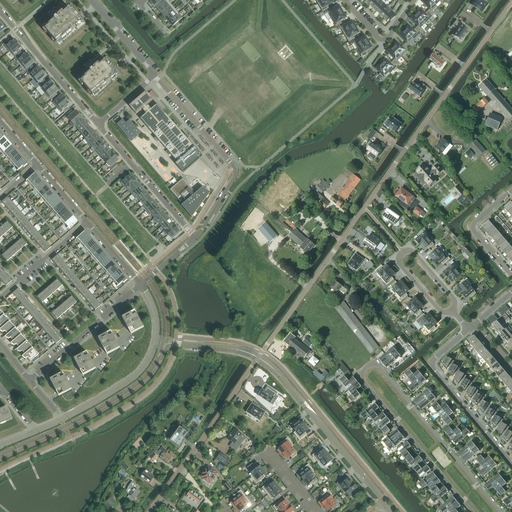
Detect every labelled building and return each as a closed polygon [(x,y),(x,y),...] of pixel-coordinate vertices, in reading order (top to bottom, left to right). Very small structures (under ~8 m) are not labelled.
[(158,10),(168,2),(166,0),(161,0),(154,6),(154,7),(155,6),(157,7),(156,8),(158,9),(158,10)] [(326,5),(328,4),(332,2),(331,1),(332,0),(331,0),(323,0),(318,3),(318,4),(320,2),(323,8),(321,9),(323,12),(328,8),(326,5)] [(437,7),(429,0),(424,0),(424,1),(423,2),(426,5),(428,6),(427,7),(430,9),(427,12),(432,16),(435,14),(432,11),(437,7)] [(476,0),(474,0),(471,5),(476,9),(482,13),(488,5),(482,0),(481,0),(477,0),(477,1),(476,0)] [(377,11),(383,4),(380,1),(373,8),(376,10),(376,11),(377,11)] [(162,14),(171,6),(168,2),(158,10),(159,10),(160,11),(160,12),(161,13),(162,14)] [(60,47),(87,23),(71,4),(60,14),(57,11),(50,17),(53,20),(43,28),(60,47)] [(380,15),(387,8),(383,4),(377,11),(380,14),(380,15)] [(165,18),(175,10),(171,6),(162,14),(164,15),(163,16),(165,17),(165,18)] [(331,18),(342,12),(340,8),(339,6),(335,9),(333,10),(330,11),(328,8),(323,12),(325,15),(327,13),(331,18)] [(384,18),(391,11),(387,8),(380,15),(384,17),(383,18),(384,18)] [(175,10),(165,18),(166,18),(167,19),(167,20),(168,21),(169,21),(169,22),(178,14),(175,10)] [(425,24),(432,16),(427,12),(424,15),(423,13),(420,10),(419,11),(418,11),(415,14),(425,24)] [(391,21),(395,16),(391,11),(384,18),(387,22),(389,20),(391,21)] [(339,20),(341,19),(345,17),(344,16),(345,15),(342,12),(331,18),(336,27),(341,24),(339,20)] [(178,14),(169,22),(171,23),(170,24),(172,25),(173,26),(177,22),(177,23),(179,21),(180,20),(182,18),(178,14)] [(425,24),(415,14),(412,17),(413,18),(411,19),(414,22),(415,22),(416,23),(418,26),(416,28),(420,33),(423,30),(420,28),(425,24)] [(456,20),(452,26),(456,29),(460,24),(460,23),(456,20)] [(344,34),(355,27),(353,23),(352,22),(348,24),(346,25),(343,26),(341,24),(336,27),(338,30),(341,28),(344,34)] [(454,36),(460,41),(460,40),(461,41),(464,37),(463,36),(468,30),(462,25),(462,26),(461,25),(458,29),(459,29),(454,36)] [(352,35),(354,34),(354,35),(358,32),(357,31),(358,30),(355,27),(344,34),(349,42),(354,39),(352,35)] [(413,40),(420,33),(416,28),(413,31),(411,30),(408,27),(407,28),(407,27),(404,31),(413,40)] [(413,40),(404,31),(400,34),(401,34),(400,36),(403,39),(403,38),(404,40),(406,42),(404,45),(409,50),(411,47),(409,45),(413,40)] [(357,49),(368,42),(366,38),(365,37),(361,39),(359,40),(356,42),(354,39),(349,42),(351,45),(353,43),(357,49)] [(9,52),(19,43),(17,41),(16,42),(14,39),(10,42),(8,40),(10,39),(9,39),(3,44),(5,47),(9,52)] [(365,50),(367,49),(367,50),(371,47),(370,46),(371,45),(368,42),(357,49),(362,57),(367,54),(365,50)] [(19,52),(22,49),(20,47),(21,46),(19,43),(9,52),(13,57),(13,56),(15,59),(21,54),(19,52)] [(402,57),(409,50),(404,45),(401,48),(400,46),(397,43),(395,45),(395,44),(392,47),(402,57)] [(397,61),(402,57),(392,47),(389,50),(389,51),(388,52),(391,55),(393,56),(392,57),(395,59),(392,62),(397,66),(400,64),(397,61)] [(21,66),(31,57),(29,55),(28,55),(26,53),(22,56),(21,54),(15,59),(17,61),(21,66)] [(433,53),(428,60),(429,60),(432,62),(433,63),(432,64),(436,66),(436,65),(440,68),(445,62),(439,58),(433,53)] [(31,66),(34,63),(32,61),(33,60),(31,57),(21,66),(25,71),(25,70),(27,73),(33,68),(31,66)] [(95,99),(123,75),(106,57),(96,66),(93,63),(86,69),(89,72),(79,80),(95,99)] [(390,73),(397,66),(392,62),(389,64),(388,63),(385,60),(384,61),(383,61),(380,64),(390,73)] [(377,74),(374,77),(380,83),(390,73),(380,64),(377,67),(378,67),(376,69),(379,72),(380,71),(381,73),(378,76),(377,74)] [(33,80),(43,71),(41,69),(40,69),(38,67),(34,70),(33,68),(27,73),(29,75),(33,80)] [(43,80),(46,77),(44,74),(45,74),(43,71),(33,80),(37,85),(37,84),(39,86),(45,82),(43,80)] [(511,117),(511,109),(495,90),(496,90),(495,88),(495,89),(487,80),(478,87),(487,96),(509,120),(511,117)] [(45,94),(55,85),(53,83),(52,83),(50,81),(46,84),(45,82),(39,86),(41,89),(45,94)] [(412,82),(408,89),(419,97),(424,90),(423,90),(424,89),(420,87),(421,85),(418,84),(417,86),(413,83),(412,82)] [(49,99),(58,91),(56,88),(57,88),(55,85),(45,94),(49,99)] [(146,92),(129,106),(136,114),(141,109),(146,114),(140,119),(156,137),(154,139),(157,143),(159,141),(167,150),(165,152),(169,156),(170,154),(175,159),(177,162),(175,164),(183,174),(200,159),(202,157),(203,157),(201,155),(187,140),(189,138),(186,134),(184,136),(178,128),(176,126),(178,125),(175,121),(173,123),(157,104),(151,109),(147,104),(153,99),(148,94),(147,93),(146,92)] [(57,108),(67,99),(65,97),(64,97),(62,95),(53,103),(57,108)] [(474,115),(488,103),(484,98),(471,110),(474,115)] [(61,112),(70,105),(68,102),(69,102),(67,99),(57,108),(61,112)] [(70,124),(80,114),(78,112),(77,113),(76,111),(68,118),(71,122),(70,123),(70,124)] [(73,128),(83,119),(81,117),(82,117),(80,114),(70,124),(73,128)] [(501,119),(490,114),(485,124),(497,129),(501,119)] [(122,120),(118,116),(114,120),(117,124),(122,120)] [(388,118),(384,124),(389,128),(395,132),(401,124),(392,118),(391,120),(388,118)] [(79,130),(87,123),(85,121),(84,121),(83,120),(83,119),(73,128),(75,126),(79,130)] [(132,142),(141,134),(130,120),(126,123),(123,120),(122,120),(117,124),(117,125),(132,142)] [(82,134),(90,128),(88,126),(89,125),(87,123),(79,130),(82,134)] [(84,140),(94,131),(92,129),(91,130),(90,128),(82,134),(85,138),(84,139),(84,140)] [(88,144),(97,136),(95,134),(96,133),(94,131),(84,140),(88,144)] [(91,148),(101,139),(99,137),(98,138),(97,136),(88,144),(91,148)] [(438,143),(434,147),(445,156),(453,146),(442,138),(439,143),(438,143)] [(95,152),(104,144),(102,142),(103,142),(101,139),(91,148),(93,147),(96,150),(95,152)] [(475,140),(472,143),(482,154),(485,151),(475,140)] [(0,150),(2,154),(12,145),(11,146),(8,142),(8,141),(0,148),(0,150)] [(369,142),(366,147),(368,149),(367,150),(371,153),(375,156),(377,157),(382,151),(378,148),(378,147),(376,146),(369,142)] [(98,156),(108,148),(106,145),(105,146),(104,144),(95,152),(98,156)] [(6,158),(16,150),(16,149),(15,150),(11,146),(12,145),(2,154),(6,158)] [(102,160),(111,152),(109,150),(110,150),(108,148),(98,156),(102,160)] [(6,158),(10,162),(18,154),(15,150),(16,150),(6,158)] [(107,163),(116,155),(114,153),(113,154),(111,152),(102,160),(103,159),(107,163)] [(10,162),(14,167),(22,159),(19,155),(20,154),(19,154),(18,154),(10,162)] [(490,155),(486,158),(493,168),(499,164),(491,154),(490,155)] [(115,163),(118,161),(117,158),(118,158),(116,155),(107,163),(110,167),(109,168),(111,171),(118,165),(117,166),(115,163)] [(24,168),(27,165),(26,163),(27,163),(27,162),(26,163),(22,159),(23,158),(14,167),(17,171),(23,167),(24,168)] [(418,169),(416,171),(419,174),(417,176),(422,182),(426,179),(428,181),(427,181),(428,182),(429,182),(432,186),(437,182),(435,181),(437,179),(434,176),(435,175),(436,176),(441,172),(436,166),(432,169),(432,170),(430,172),(426,167),(425,168),(421,164),(417,168),(418,169)] [(26,181),(30,185),(39,178),(35,174),(36,173),(26,181)] [(124,187),(135,178),(133,176),(132,176),(130,174),(127,177),(125,175),(126,174),(119,180),(121,182),(121,183),(124,187)] [(353,174),(337,194),(340,196),(345,199),(345,200),(361,180),(353,174)] [(30,185),(33,190),(42,182),(39,178),(40,177),(39,177),(30,185)] [(128,191),(138,183),(136,181),(137,180),(135,178),(124,187),(128,191)] [(170,190),(177,199),(181,195),(186,201),(182,205),(181,206),(191,217),(191,218),(202,203),(210,193),(202,187),(196,193),(195,193),(194,191),(189,185),(183,178),(183,179),(170,190)] [(322,194),(329,186),(323,180),(315,187),(322,194)] [(35,196),(37,194),(46,186),(43,182),(43,181),(42,182),(33,190),(34,191),(32,192),(35,196)] [(132,195),(142,186),(140,184),(139,185),(138,183),(128,191),(132,195)] [(465,193),(458,185),(452,190),(454,192),(453,193),(456,196),(457,195),(459,198),(465,193)] [(37,194),(41,198),(50,191),(46,187),(47,186),(46,186),(37,194)] [(135,199),(144,191),(143,189),(144,188),(142,186),(132,195),(135,199)] [(315,194),(311,190),(310,190),(308,188),(305,191),(312,197),(315,194)] [(416,198),(401,188),(399,191),(400,192),(398,193),(396,196),(410,206),(416,198)] [(41,198),(45,203),(53,195),(50,191),(51,190),(50,190),(50,191),(41,198)] [(140,202),(149,194),(147,192),(146,193),(144,191),(135,199),(137,198),(140,202)] [(329,204),(319,193),(313,198),(318,203),(324,209),(329,204)] [(45,203),(48,207),(57,199),(54,195),(54,194),(45,203)] [(142,207),(151,199),(150,197),(151,197),(149,194),(140,202),(144,206),(142,207)] [(333,196),(330,199),(340,208),(344,203),(343,201),(345,199),(340,196),(339,198),(337,200),(333,196)] [(6,207),(12,202),(8,197),(2,202),(6,207)] [(48,207),(52,211),(61,204),(57,200),(58,199),(48,207)] [(146,211),(156,203),(154,200),(153,201),(151,199),(142,207),(146,211)] [(10,212),(16,207),(12,202),(6,207),(10,212)] [(52,211),(56,216),(65,208),(61,204),(62,203),(61,204),(52,211)] [(151,214),(158,207),(157,206),(158,205),(156,203),(146,211),(148,210),(151,214)] [(15,217),(21,212),(16,207),(10,212),(15,217)] [(56,216),(60,220),(68,212),(65,208),(66,208),(65,207),(65,208),(56,216)] [(153,219),(163,211),(161,209),(160,209),(158,207),(151,214),(154,218),(153,219)] [(419,216),(422,211),(416,207),(413,211),(419,216)] [(401,217),(388,208),(382,216),(383,217),(383,218),(383,219),(384,220),(384,221),(385,221),(386,221),(387,221),(388,221),(389,221),(395,225),(401,217)] [(156,224),(166,216),(164,214),(165,213),(163,211),(153,219),(156,224)] [(19,222),(25,217),(21,212),(15,217),(19,222)] [(60,220),(63,224),(72,217),(69,213),(69,212),(68,212),(60,220)] [(73,225),(77,222),(76,221),(77,221),(76,220),(76,221),(72,217),(73,216),(72,217),(63,224),(67,229),(73,224),(73,225)] [(162,226),(170,219),(168,217),(167,218),(166,216),(156,224),(157,224),(158,222),(162,226)] [(23,227),(29,222),(25,217),(19,222),(23,227)] [(163,232),(173,224),(173,223),(172,224),(171,222),(172,221),(170,219),(162,226),(165,230),(163,232)] [(13,227),(7,221),(2,226),(7,232),(13,227)] [(485,231),(492,225),(489,221),(482,227),(485,231)] [(28,232),(34,227),(29,222),(23,227),(28,232)] [(278,236),(265,222),(258,229),(270,243),(278,236)] [(167,236),(177,227),(175,225),(174,226),(173,224),(163,232),(167,236)] [(489,235),(496,229),(492,225),(485,231),(489,235)] [(32,237),(38,232),(34,227),(28,232),(32,237)] [(172,239),(180,232),(178,230),(179,229),(177,227),(167,236),(169,235),(172,239)] [(307,240),(298,232),(298,231),(296,229),(292,233),(311,249),(315,245),(308,239),(307,240)] [(492,239),(499,233),(496,229),(489,235),(492,239)] [(80,243),(89,235),(88,236),(85,232),(86,231),(85,231),(76,239),(80,243)] [(428,237),(424,233),(422,231),(417,235),(419,237),(416,240),(420,244),(428,237)] [(36,242),(42,237),(38,232),(32,237),(36,242)] [(311,249),(292,233),(289,237),(291,239),(292,239),(301,247),(300,247),(307,254),(311,249)] [(496,243),(503,237),(499,233),(492,239),(496,243)] [(92,240),(93,240),(93,239),(92,240),(89,236),(89,235),(80,243),(83,248),(92,240)] [(376,247),(380,241),(372,235),(371,238),(368,236),(364,242),(369,245),(367,248),(375,254),(378,249),(376,247)] [(41,247),(47,242),(42,237),(36,242),(41,247)] [(434,244),(432,242),(428,237),(420,244),(424,249),(427,246),(429,249),(434,244)] [(500,247),(507,241),(503,237),(496,243),(500,247)] [(27,244),(22,238),(17,242),(22,248),(27,244)] [(87,252),(97,244),(96,244),(92,240),(83,248),(87,252)] [(47,242),(41,247),(45,252),(51,247),(53,245),(49,241),(47,242)] [(503,252),(510,246),(507,241),(500,247),(503,252)] [(22,248),(17,242),(12,247),(17,253),(22,248)] [(91,256),(100,248),(100,249),(96,245),(97,244),(87,252),(91,256)] [(507,256),(511,251),(511,247),(510,246),(503,252),(507,256)] [(17,253),(12,247),(7,251),(12,257),(17,253)] [(434,261),(442,253),(438,249),(436,247),(431,251),(433,253),(430,256),(434,261)] [(95,261),(104,252),(103,253),(100,249),(101,248),(100,248),(91,256),(95,261)] [(12,257),(7,251),(1,256),(7,262),(12,257)] [(98,265),(108,257),(107,257),(104,253),(104,252),(95,261),(98,265)] [(450,259),(444,252),(442,253),(434,261),(435,263),(434,264),(436,267),(438,265),(441,263),(443,265),(450,259)] [(58,255),(52,260),(56,265),(62,260),(64,258),(63,257),(60,254),(60,253),(58,255)] [(356,270),(364,260),(355,254),(348,264),(350,266),(350,267),(353,269),(354,269),(356,270)] [(102,269),(112,261),(111,262),(107,258),(108,257),(98,265),(102,269)] [(60,270),(66,265),(62,260),(56,265),(60,270)] [(106,274),(115,266),(116,266),(115,265),(114,266),(111,262),(112,261),(102,269),(106,274)] [(374,265),(370,261),(365,265),(369,269),(374,265)] [(456,270),(452,265),(450,263),(445,267),(447,269),(444,272),(448,277),(456,270)] [(65,275),(71,270),(66,265),(60,270),(65,275)] [(381,278),(391,269),(387,265),(383,267),(382,265),(375,271),(381,278)] [(109,278),(118,270),(119,270),(118,270),(115,266),(106,274),(109,278)] [(392,277),(395,274),(391,269),(381,278),(387,285),(394,279),(392,277)] [(69,280),(75,275),(71,270),(65,275),(69,280)] [(122,275),(123,274),(122,274),(118,270),(109,278),(113,282),(122,275)] [(462,277),(456,270),(448,277),(452,282),(455,279),(457,281),(462,277)] [(73,285),(79,280),(75,275),(69,280),(73,285)] [(126,281),(127,280),(126,279),(127,278),(126,278),(126,279),(122,275),(113,282),(117,287),(121,284),(123,286),(127,282),(126,281)] [(6,286),(12,281),(8,276),(2,281),(6,286)] [(62,285),(57,279),(52,284),(57,290),(62,285)] [(470,286),(466,281),(466,282),(464,279),(459,283),(461,286),(458,289),(462,293),(470,286)] [(78,290),(84,285),(79,280),(73,285),(78,290)] [(348,291),(336,281),(333,285),(334,286),(332,289),(337,293),(339,289),(345,294),(348,291)] [(397,293),(405,286),(401,281),(397,284),(396,282),(391,286),(393,288),(391,290),(395,294),(397,293)] [(57,290),(52,284),(47,288),(52,294),(57,290)] [(82,295),(88,290),(84,285),(78,290),(82,295)] [(406,293),(409,290),(405,286),(397,293),(401,297),(403,299),(408,295),(406,293)] [(476,293),(474,291),(470,286),(462,293),(466,298),(469,295),(471,297),(476,293)] [(17,299),(23,293),(18,288),(13,294),(17,299)] [(52,294),(47,288),(42,292),(47,298),(52,294)] [(88,290),(82,295),(86,300),(92,295),(94,293),(93,292),(91,289),(90,288),(88,290)] [(47,298),(42,292),(37,297),(42,303),(47,298)] [(21,304),(27,298),(23,293),(17,299),(21,304)] [(91,305),(97,300),(92,295),(86,300),(91,305)] [(77,302),(72,296),(67,300),(72,306),(77,302)] [(411,309),(419,302),(415,297),(412,300),(410,298),(405,302),(407,304),(411,309)] [(26,309),(32,304),(27,298),(21,304),(26,309)] [(97,300),(91,305),(95,310),(101,305),(103,303),(102,302),(99,299),(99,298),(97,300)] [(509,302),(502,308),(506,313),(508,311),(511,307),(511,299),(511,300),(509,302)] [(72,306),(67,300),(62,305),(67,311),(72,306)] [(379,348),(343,302),(335,308),(371,354),(379,348)] [(420,310),(423,307),(419,302),(411,309),(415,314),(417,316),(422,312),(420,310)] [(30,314),(36,309),(32,304),(26,309),(30,314)] [(67,311),(62,305),(56,309),(62,315),(67,311)] [(492,317),(487,321),(491,326),(498,320),(499,319),(505,314),(506,313),(502,308),(502,309),(501,309),(495,315),(494,315),(492,317)] [(34,319),(40,314),(36,309),(30,314),(34,319)] [(62,315),(56,309),(51,314),(56,320),(62,315)] [(143,327),(140,322),(134,311),(122,317),(131,334),(143,327)] [(425,325),(433,318),(429,313),(426,316),(424,314),(419,318),(421,320),(425,325)] [(5,314),(0,318),(0,325),(2,328),(10,322),(10,321),(12,319),(6,314),(5,315),(5,314)] [(39,324),(45,319),(40,314),(34,319),(39,324)] [(434,326),(437,323),(433,318),(425,325),(429,330),(431,332),(436,328),(434,326)] [(43,329),(49,324),(45,319),(39,324),(43,329)] [(495,330),(502,324),(499,319),(498,320),(491,326),(493,327),(492,327),(495,330)] [(15,328),(16,328),(10,322),(2,328),(0,329),(0,330),(3,332),(5,331),(8,335),(15,328)] [(47,334),(53,329),(49,324),(43,329),(47,334)] [(499,334),(506,328),(502,324),(495,330),(497,333),(499,334)] [(506,328),(499,334),(500,336),(502,339),(510,332),(511,331),(508,327),(506,328)] [(21,335),(22,334),(15,328),(8,335),(5,337),(8,339),(11,338),(13,341),(21,335)] [(52,339),(58,334),(53,329),(47,334),(52,339)] [(117,344),(113,336),(110,331),(98,338),(106,353),(107,355),(119,348),(117,344)] [(506,343),(511,337),(511,335),(510,332),(502,339),(505,341),(506,343)] [(310,351),(295,338),(295,337),(291,333),(284,341),(304,358),(310,351)] [(56,344),(62,339),(58,334),(52,339),(56,344)] [(27,342),(27,341),(21,335),(13,341),(11,343),(14,346),(16,344),(19,348),(27,342)] [(469,345),(477,338),(474,336),(473,336),(472,335),(466,340),(469,345)] [(315,342),(307,336),(302,341),(310,348),(315,342)] [(474,349),(481,343),(477,338),(469,345),(470,345),(470,344),(474,349)] [(32,348),(33,348),(27,342),(19,348),(16,350),(20,352),(22,351),(25,354),(32,348)] [(478,354),(485,348),(481,343),(474,349),(478,354)] [(382,357),(379,359),(383,364),(397,352),(393,347),(383,355),(381,356),(382,357)] [(31,361),(39,354),(32,348),(25,354),(22,357),(25,359),(28,358),(31,361)] [(482,358),(489,353),(485,348),(478,354),(482,358)] [(397,352),(383,364),(386,368),(389,366),(390,366),(391,365),(401,356),(403,355),(399,350),(397,352)] [(93,365),(89,357),(86,352),(74,359),(81,372),(82,374),(83,375),(95,369),(93,365)] [(486,363),(493,357),(489,353),(482,358),(486,363)] [(454,362),(454,361),(452,360),(452,359),(449,355),(442,360),(443,360),(443,361),(442,364),(446,369),(447,367),(448,367),(450,368),(453,364),(454,362)] [(319,361),(313,356),(309,361),(314,366),(319,361)] [(490,368),(497,362),(493,357),(486,363),(490,368)] [(340,361),(337,364),(346,376),(350,372),(340,361)] [(495,373),(501,367),(497,362),(490,368),(495,373)] [(456,376),(460,369),(453,364),(450,368),(448,372),(452,376),(453,374),(454,375),(454,374),(456,376)] [(499,378),(505,372),(501,367),(495,373),(499,378)] [(462,383),(466,376),(464,375),(465,374),(461,369),(460,369),(456,376),(454,379),(458,384),(459,382),(460,382),(462,383)] [(412,383),(422,375),(418,371),(414,375),(410,370),(405,374),(407,377),(408,379),(409,379),(412,383)] [(321,381),(328,374),(325,371),(323,373),(324,373),(322,375),(317,371),(314,374),(321,381)] [(503,382),(509,377),(505,372),(499,378),(503,382)] [(70,387),(65,378),(62,373),(50,379),(57,393),(58,394),(59,396),(71,389),(70,387)] [(416,388),(426,380),(422,375),(412,383),(408,387),(412,392),(415,390),(417,389),(416,388)] [(348,390),(357,382),(353,377),(351,379),(350,379),(348,381),(344,376),(340,380),(348,390)] [(468,390),(473,383),(470,382),(471,381),(467,376),(466,376),(462,383),(460,386),(464,391),(465,389),(466,389),(468,390)] [(507,387),(511,382),(511,379),(509,377),(503,382),(507,387)] [(357,391),(359,389),(358,389),(361,386),(357,382),(348,390),(356,399),(360,395),(357,391)] [(474,398),(479,391),(476,389),(477,389),(473,384),(473,383),(468,390),(466,394),(470,398),(472,396),(472,397),(472,396),(474,398)] [(261,390),(258,395),(270,404),(273,405),(278,397),(276,395),(277,393),(267,386),(264,391),(261,390)] [(417,405),(432,393),(428,389),(418,397),(416,398),(413,401),(417,405)] [(480,405),(485,398),(477,393),(479,391),(474,398),(472,401),(476,406),(478,404),(480,405)] [(426,406),(436,398),(432,393),(417,405),(421,410),(424,408),(426,407),(426,406)] [(487,412),(491,405),(488,404),(483,401),(485,398),(480,405),(478,408),(482,413),(484,411),(486,412),(487,412)] [(439,416),(449,408),(445,403),(441,407),(437,402),(432,406),(434,409),(434,410),(435,411),(436,411),(439,416)] [(374,412),(379,408),(375,403),(372,405),(370,406),(370,407),(361,415),(365,420),(369,416),(374,412)] [(264,413),(252,404),(249,408),(250,408),(247,412),(259,420),(264,413)] [(493,420),(497,413),(495,411),(491,406),(491,405),(487,412),(486,412),(484,416),(489,420),(490,418),(490,419),(490,418),(492,420),(493,420)] [(0,424),(12,419),(6,407),(0,409),(0,424)] [(452,421),(449,416),(453,412),(449,408),(439,416),(443,421),(445,423),(445,422),(447,425),(452,421)] [(377,425),(387,417),(383,412),(380,415),(380,414),(378,416),(374,412),(369,416),(377,425)] [(499,427),(503,420),(501,419),(501,418),(497,413),(493,420),(492,420),(491,423),(495,428),(496,426),(499,427)] [(386,426),(388,424),(391,422),(387,417),(377,425),(385,435),(390,430),(386,426)] [(296,431),(304,425),(300,420),(297,423),(295,420),(290,424),(292,427),(296,431)] [(505,434),(509,427),(507,426),(507,425),(503,420),(499,427),(497,430),(501,435),(502,433),(505,434)] [(307,435),(305,433),(308,430),(304,425),(296,431),(294,433),(299,441),(307,435)] [(178,446),(188,433),(179,427),(176,431),(174,430),(168,439),(170,440),(178,446)] [(452,440),(461,432),(458,427),(453,431),(449,427),(444,431),(446,434),(447,436),(448,435),(452,440)] [(511,442),(511,440),(511,432),(508,430),(509,427),(505,434),(503,437),(507,442),(508,440),(509,441),(509,440),(511,442)] [(460,441),(470,433),(466,428),(461,432),(452,440),(456,445),(459,442),(459,443),(460,441)] [(243,440),(245,437),(241,434),(242,434),(235,429),(231,434),(232,434),(230,436),(230,435),(229,436),(230,436),(227,439),(232,442),(229,446),(236,450),(241,443),(243,440)] [(386,446),(401,434),(397,429),(394,432),(394,431),(392,433),(383,441),(386,446)] [(386,446),(385,447),(389,451),(390,451),(400,442),(400,443),(402,441),(405,439),(401,434),(386,446)] [(283,454),(291,447),(293,446),(287,438),(280,444),(282,446),(279,449),(277,450),(279,453),(281,452),(283,454)] [(407,450),(409,449),(408,449),(411,446),(407,441),(397,449),(405,459),(410,455),(407,450)] [(461,458),(476,446),(472,441),(462,450),(462,449),(460,451),(457,453),(461,458)] [(157,457),(154,454),(160,447),(159,446),(148,457),(144,462),(146,463),(150,458),(153,461),(157,457)] [(470,459),(479,451),(476,446),(461,458),(465,463),(468,460),(468,461),(470,459)] [(173,455),(170,453),(169,455),(167,453),(167,452),(162,447),(156,454),(168,463),(172,457),(171,457),(173,455)] [(297,454),(295,452),(291,447),(283,454),(286,459),(290,456),(292,458),(297,454)] [(320,461),(328,454),(324,449),(321,452),(319,450),(312,455),(318,463),(320,461)] [(224,465),(229,458),(221,452),(214,462),(218,467),(222,470),(225,465),(224,465)] [(329,462),(332,459),(328,454),(320,461),(324,466),(326,468),(330,464),(329,462)] [(418,464),(423,460),(419,456),(416,458),(414,459),(410,455),(405,459),(413,468),(418,464)] [(480,455),(476,459),(478,462),(478,463),(479,464),(483,469),(493,460),(489,456),(484,460),(480,455)] [(487,474),(497,465),(493,460),(483,469),(479,472),(483,477),(486,475),(487,474)] [(253,475),(261,468),(257,463),(254,466),(252,464),(247,468),(249,470),(253,475)] [(312,473),(314,472),(308,464),(301,470),(303,472),(299,475),(303,480),(312,473)] [(421,478),(431,470),(427,465),(424,467),(422,469),(418,464),(413,468),(421,478)] [(154,477),(150,474),(153,471),(148,467),(145,471),(145,470),(141,476),(141,477),(140,478),(143,480),(144,479),(149,483),(154,477)] [(210,484),(218,474),(214,471),(215,470),(212,468),(211,469),(208,467),(206,470),(205,469),(202,474),(203,474),(201,477),(203,479),(203,480),(207,483),(208,482),(210,484)] [(265,477),(263,475),(265,473),(267,472),(264,469),(263,470),(261,468),(253,475),(251,476),(256,484),(265,477)] [(422,489),(427,485),(437,477),(433,472),(430,475),(428,476),(418,484),(422,489)] [(316,478),(312,473),(303,480),(305,482),(303,483),(305,486),(307,485),(311,482),(312,484),(317,481),(316,478)] [(493,487),(502,478),(499,474),(489,482),(488,482),(487,483),(484,486),(488,491),(493,487)] [(436,486),(438,484),(441,482),(437,477),(427,485),(435,494),(440,490),(436,486)] [(344,490),(352,483),(348,478),(345,481),(343,479),(338,482),(340,485),(344,490)] [(506,492),(502,487),(506,483),(505,481),(507,480),(506,478),(503,480),(502,478),(493,487),(497,491),(496,491),(498,493),(501,496),(506,492)] [(232,488),(228,482),(223,485),(228,492),(232,488)] [(268,495),(278,487),(274,482),(271,484),(269,482),(262,488),(268,495)] [(353,491),(356,488),(352,483),(344,490),(348,495),(350,497),(355,493),(353,491)] [(444,495),(446,494),(448,491),(444,486),(440,490),(435,494),(430,498),(434,503),(444,495)] [(132,502),(139,492),(133,487),(131,490),(129,489),(126,492),(128,494),(125,497),(132,502)] [(279,494),(282,492),(278,487),(268,495),(272,500),(274,498),(276,500),(280,497),(279,494)] [(202,499),(190,490),(191,490),(190,490),(186,497),(198,505),(197,505),(198,505),(202,499)] [(246,498),(240,490),(233,496),(235,498),(232,501),(230,503),(232,505),(234,504),(236,506),(246,498)] [(332,499),(330,496),(332,494),(328,490),(321,496),(323,498),(320,501),(324,506),(332,499)] [(507,506),(511,502),(511,501),(511,493),(507,498),(507,497),(505,499),(506,499),(503,501),(507,506)] [(443,511),(447,509),(457,501),(453,496),(450,499),(448,500),(438,508),(441,511),(443,511)] [(112,506),(116,501),(110,498),(106,503),(112,506)] [(245,510),(252,505),(246,498),(236,506),(237,508),(235,509),(238,511),(239,511),(243,508),(245,510)] [(336,504),(332,499),(324,506),(327,511),(331,508),(333,510),(338,506),(336,504)] [(280,511),(289,505),(285,500),(282,503),(280,501),(273,506),(276,511),(278,509),(280,511)] [(457,511),(456,510),(458,508),(461,506),(457,501),(447,509),(449,511),(457,511)]
